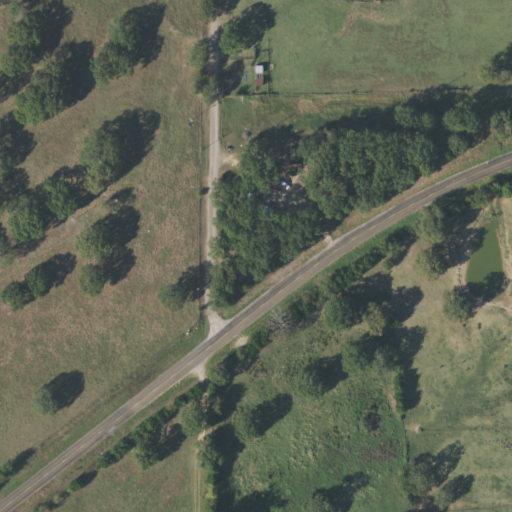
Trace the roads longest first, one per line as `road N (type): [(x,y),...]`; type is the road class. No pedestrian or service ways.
road 1 (secondary): [(0,503),(330,251),(511,156)]
road 2 (residential): [(221,334),(211,295),(215,0)]
